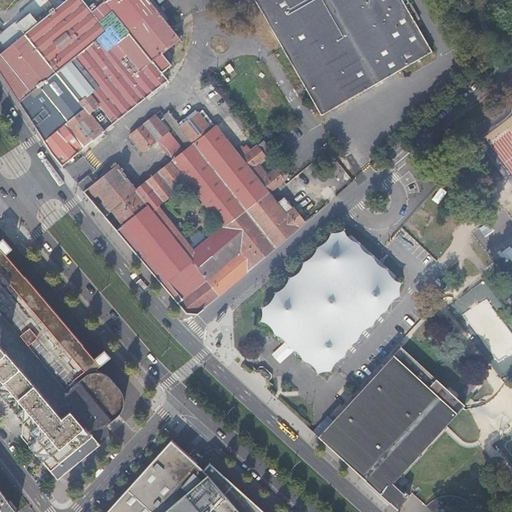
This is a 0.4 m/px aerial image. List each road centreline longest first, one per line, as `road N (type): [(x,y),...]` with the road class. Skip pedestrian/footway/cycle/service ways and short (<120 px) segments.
road 1 (residential): [(185,337),(511,66)]
road 2 (unknown): [(373,229),(409,269),(412,297),(328,394),(307,396),(260,348)]
road 3 (primary): [(15,200),(185,394)]
road 4 (primary): [(373,511),(185,337)]
road 5 (primary): [(185,337),(55,182)]
road 6 (primary): [(185,394),(314,511)]
road 7 (residential): [(75,511),(185,394)]
